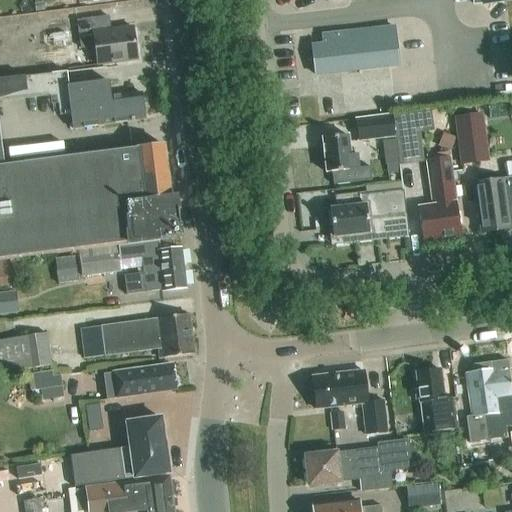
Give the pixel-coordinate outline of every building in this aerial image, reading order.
[(43,3),(34,4),(35,12),(44,11),(43,3)] [(97,65),(137,60),(132,27),(110,31),(108,16),(77,21),(81,49),(95,47),(97,65)] [(398,66),(395,38),(394,28),(322,36),(324,45),(312,47),(316,75),(391,67),(398,66)] [(67,52),(45,55),(47,70),(70,66),(67,52)] [(0,73),(11,73),(10,64),(0,64),(0,73)] [(67,87),(71,115),(73,130),(144,120),(141,93),(110,98),(108,82),(105,82),(103,68),(69,73),(70,87),(67,87)] [(69,73),(0,81),(0,102),(57,94),(60,117),(71,115),(67,87),(70,87),(69,73)] [(460,163),(478,161),(489,160),(483,113),(454,116),(456,127),(460,163)] [(393,117),(399,166),(423,163),(417,114),(393,117)] [(356,120),(358,141),(394,137),(391,115),(356,120)] [(443,133),(438,146),(451,151),(456,138),(443,133)] [(0,261),(79,251),(135,244),(159,241),(181,238),(176,197),(171,198),(164,145),(4,165),(0,134),(0,261)] [(348,136),(322,139),(326,173),(332,173),(333,185),(372,181),(370,168),(359,169),(358,156),(350,157),(348,136)] [(423,241),(461,236),(456,203),(455,203),(449,158),(426,161),(433,206),(418,208),(423,241)] [(511,225),(511,178),(491,181),(491,175),(482,177),(482,183),(473,184),(480,233),(496,231),(496,227),(511,225)] [(366,193),(336,197),(337,208),(330,209),(334,246),(408,238),(403,191),(366,195),(366,193)] [(141,258),(143,273),(124,276),(126,295),(162,290),(162,292),(186,289),(181,249),(160,251),(159,241),(135,244),(79,251),(82,278),(120,273),(119,261),(141,258)] [(54,259),(58,284),(78,281),(75,256),(54,259)] [(18,260),(0,261),(0,286),(22,284),(18,260)] [(0,293),(0,315),(12,314),(9,293),(0,293)] [(84,360),(104,357),(151,351),(151,347),(158,346),(159,359),(194,355),(188,315),(80,329),(84,360)] [(0,374),(51,366),(46,333),(0,340),(0,374)] [(506,432),(503,413),(501,398),(511,396),(511,392),(508,361),(472,365),(473,373),(466,374),(471,417),(466,418),(469,444),(487,441),(486,434),(506,432)] [(113,374),(102,376),(106,400),(116,398),(175,390),(178,387),(177,380),(173,377),(172,365),(113,373),(113,374)] [(453,396),(443,397),(440,370),(416,374),(418,389),(414,390),(416,400),(419,400),(419,403),(420,403),(424,434),(457,430),(453,396)] [(366,436),(387,433),(383,401),(367,403),(363,371),(312,377),(316,410),(362,404),(366,436)] [(47,387),(61,386),(59,372),(46,374),(47,387)] [(342,411),(329,413),(331,431),(345,429),(342,411)] [(126,423),(130,447),(164,442),(160,418),(126,423)] [(378,442),(379,449),(336,454),(335,451),(317,453),(318,455),(305,457),(309,486),(360,480),(362,492),(391,489),(389,470),(411,467),(408,438),(378,442)] [(74,487),(168,473),(164,442),(130,447),(70,456),(74,487)] [(173,511),(169,477),(85,488),(85,489),(75,490),(78,511),(82,511),(88,511),(173,511)] [(437,485),(406,488),(408,510),(439,507),(437,485)] [(39,499),(22,501),(23,511),(41,511),(40,504),(39,499)] [(381,511),(381,506),(360,508),(359,500),(339,502),(339,504),(311,507),(311,511),(381,511)]
